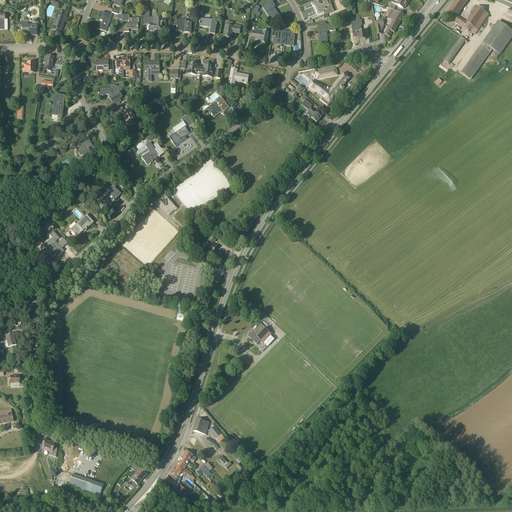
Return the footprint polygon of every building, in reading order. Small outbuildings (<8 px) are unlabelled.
[(320,0),(311,3),(313,9),(315,8),(318,16),(324,13),(325,15),(334,11),(333,10),(332,8),(329,0),(320,0)] [(393,0),(392,3),(396,6),(403,9),(404,7),(406,7),(409,0),(393,0)] [(466,23),(456,17),(468,0),(467,0),(456,0),(446,14),(464,26),(464,27),(474,35),(489,15),(477,7),(466,23)] [(279,15),(274,8),(275,7),(271,2),(263,8),(266,13),(269,12),(276,23),(283,18),(280,15),(279,15)] [(68,14),(69,9),(63,8),(62,12),(58,11),(52,30),(61,33),(67,14),(68,14)] [(394,10),(391,16),(390,19),(393,21),(399,24),(404,15),(394,10)] [(122,25),(124,25),(124,32),(129,32),(129,30),(138,30),(138,22),(139,22),(139,18),(129,19),(129,16),(122,16),(122,11),(119,11),(119,12),(118,15),(118,20),(122,20),(122,25)] [(106,32),(111,15),(102,12),(100,20),(103,21),(102,27),(98,26),(97,29),(106,32)] [(149,18),(149,25),(150,25),(150,31),(162,32),(162,18),(149,18)] [(212,21),(200,19),(199,26),(211,28),(210,34),(215,35),(217,20),(212,19),(212,21)] [(190,33),(191,23),(186,23),(186,20),(177,20),(176,31),(182,31),(182,32),(185,32),(185,33),(190,33)] [(358,20),(356,20),(356,22),(351,22),(353,38),(358,38),(359,41),(366,40),(365,31),(361,32),(361,26),(362,26),(361,20),(360,20),(358,20)] [(375,22),(376,29),(380,28),(380,26),(384,26),(383,20),(375,22)] [(399,24),(393,21),(389,27),(388,27),(384,35),(390,38),(392,32),(394,33),(399,24)] [(511,38),(511,31),(505,26),(498,21),(491,31),(483,43),(493,50),(500,55),(511,38)] [(240,29),(240,28),(232,27),(233,23),(227,22),(226,26),(224,36),(231,38),(232,33),(239,34),(240,29)] [(32,36),(37,36),(37,26),(28,26),(28,23),(18,23),(18,30),(22,30),(22,34),(32,34),(32,36)] [(328,45),(326,32),(335,31),(335,24),(326,25),(326,27),(317,28),(318,37),(319,46),(328,45)] [(266,44),(268,32),(263,31),(263,33),(253,31),(252,39),(261,40),(261,43),(266,44)] [(291,32),(282,31),(282,32),(278,32),(278,34),(277,38),(277,44),(276,45),(294,46),(294,41),(290,41),(291,32)] [(449,65),(466,41),(460,37),(443,61),(449,65)] [(471,80),(493,50),(483,43),(461,73),(471,80)] [(52,67),(54,57),(47,56),(46,62),(45,66),(46,66),(45,70),(51,71),(52,67)] [(94,74),(98,74),(98,71),(109,71),(108,61),(99,61),(100,63),(94,63),(94,74)] [(35,73),(34,63),(27,63),(27,64),(23,64),(23,73),(28,73),(35,73)] [(151,71),(159,71),(159,63),(145,63),(145,72),(147,72),(147,79),(147,81),(151,81),(151,71)] [(197,68),(198,65),(191,64),(190,67),(188,67),(187,74),(196,76),(196,75),(200,75),(201,68),(197,68)] [(211,70),(211,67),(204,66),(204,68),(201,68),(200,75),(203,76),(202,76),(212,78),(213,71),(211,71),(211,70)] [(247,83),(248,76),(236,74),(237,70),(231,69),(229,84),(234,85),(235,81),(247,83)] [(327,77),(337,75),(336,69),(326,71),(327,77)] [(317,79),(327,77),(326,71),(316,73),(317,79)] [(342,90),(344,87),(343,86),(349,78),(344,73),(330,90),(312,81),(309,88),(317,91),(324,97),(323,98),(329,103),(340,89),(342,90)] [(42,81),(41,88),(53,89),(54,83),(42,81)] [(122,97),(119,92),(116,87),(111,87),(111,89),(101,90),(101,95),(109,95),(110,98),(113,103),(111,104),(115,109),(120,106),(119,103),(121,102),(119,99),(122,97)] [(62,117),(65,96),(55,95),(52,116),(62,117)] [(224,113),(229,108),(221,98),(215,102),(217,104),(208,110),(214,118),(223,111),(224,113)] [(310,108),(313,105),(307,99),(304,103),(310,108)] [(124,113),(122,109),(114,114),(117,119),(122,116),(124,120),(125,119),(130,127),(138,122),(130,110),(124,113)] [(317,123),(321,118),(317,115),(318,114),(312,109),(310,112),(309,111),(307,114),(307,115),(309,117),(307,119),(311,123),(313,120),(317,123)] [(175,147),(183,141),(184,141),(182,139),(191,133),(191,132),(189,133),(185,127),(186,126),(193,122),(188,115),(181,120),(183,122),(173,129),(176,133),(169,137),(175,147)] [(92,155),(88,149),(93,146),(89,140),(76,149),(86,164),(99,156),(96,152),(92,155)] [(147,166),(153,162),(152,160),(159,156),(150,142),(145,146),(150,152),(142,158),(147,166)] [(114,202),(121,194),(114,188),(100,203),(107,209),(113,202),(114,202)] [(155,201),(154,202),(158,207),(165,215),(168,212),(171,214),(177,208),(164,194),(163,194),(162,192),(159,195),(160,197),(158,195),(153,199),(155,201)] [(87,229),(93,223),(86,216),(77,224),(70,230),(77,237),(86,229),(87,230),(87,229)] [(58,257),(64,251),(55,242),(59,238),(53,231),(49,235),(52,238),(44,246),(47,249),(50,247),(53,251),(50,253),(53,257),(55,255),(56,255),(58,257)] [(208,242),(209,243),(205,248),(213,253),(217,247),(213,245),(215,240),(211,238),(208,242)] [(263,344),(271,335),(261,324),(252,333),(248,337),(257,345),(261,341),(263,344)] [(17,352),(16,346),(17,346),(14,338),(18,337),(17,332),(9,334),(9,335),(6,336),(9,348),(11,354),(17,352)] [(11,388),(20,388),(20,384),(20,376),(11,376),(11,388)] [(0,424),(14,422),(11,410),(0,412),(1,416),(0,416),(0,424)] [(207,429),(208,422),(197,419),(195,424),(203,426),(202,428),(207,429)] [(205,435),(207,429),(202,428),(203,426),(195,424),(193,432),(205,435)] [(209,431),(215,439),(221,434),(215,426),(209,431)] [(210,447),(213,442),(207,438),(205,442),(204,443),(210,447)] [(55,443),(46,441),(47,440),(44,439),(42,445),(45,445),(43,450),(50,452),(49,455),(56,457),(57,449),(54,448),(55,442),(55,443)] [(243,461),(240,456),(231,446),(226,450),(235,460),(236,460),(240,464),(243,461)] [(186,451),(183,457),(189,461),(190,461),(193,463),(196,458),(193,456),(193,455),(186,451)] [(189,461),(183,457),(179,462),(186,467),(187,465),(191,468),(193,466),(188,463),(189,461)] [(222,466),(226,462),(221,457),(216,461),(222,467),(222,466)] [(177,466),(186,474),(190,476),(191,475),(192,473),(185,469),(186,467),(179,462),(177,466)] [(185,476),(186,474),(177,466),(170,473),(172,475),(171,477),(178,483),(180,481),(180,477),(179,476),(182,473),(185,476)] [(203,474),(208,478),(209,477),(212,475),(204,466),(198,471),(200,473),(202,475),(203,474)] [(138,485),(147,474),(141,469),(132,480),(138,485)] [(100,495),(103,485),(72,475),(69,486),(84,491),(85,490),(100,495)] [(188,489),(182,483),(177,488),(183,493),(187,489),(188,489)]
